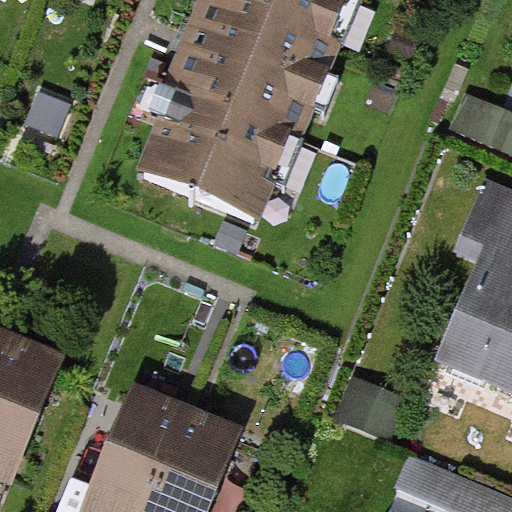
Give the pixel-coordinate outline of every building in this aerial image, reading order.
[(230,0),(155,181),(268,228),(363,0),(230,0)] [(511,113),(470,103),(462,132),(511,144),(511,113)] [(503,266),(458,373),(511,395),(511,202),(502,198),(477,255),(503,266)] [(0,343),(0,479),(14,485),(62,369),(0,343)] [(136,400),(90,511),(212,511),(241,441),(136,400)]
